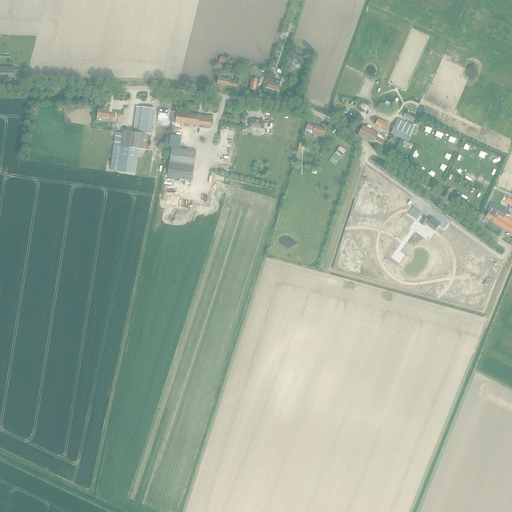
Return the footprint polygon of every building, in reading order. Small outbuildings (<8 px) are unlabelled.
[(294,66),(296,60),(290,58),(288,64),(294,66)] [(237,88),(239,81),(234,80),(233,82),(230,81),(230,80),(222,78),(223,74),(219,73),(217,84),(237,88)] [(277,91),(279,86),(268,82),(269,79),(265,78),(263,85),(266,86),(266,87),(277,91)] [(123,130),(122,133),(115,132),(110,171),(135,174),(138,149),(146,150),(148,133),(151,134),(154,109),(136,106),(133,131),(123,130)] [(115,121),(116,114),(109,113),(109,109),(105,108),(105,109),(98,108),(97,117),(108,118),(107,120),(115,121)] [(167,118),(168,111),(159,109),(157,120),(162,121),(163,118),(167,118)] [(212,126),(213,116),(172,111),(170,122),(197,125),(198,124),(212,126)] [(385,130),(388,124),(378,118),(374,124),(385,130)] [(413,132),(416,127),(397,118),(390,133),(409,142),(413,132)] [(248,127),(253,127),(262,129),(263,121),(250,119),(248,127)] [(319,136),(322,137),(325,129),(307,123),(305,131),(311,133),(312,133),(319,135),(319,136)] [(380,147),(384,140),(380,138),(382,136),(362,125),(357,135),(380,147)] [(192,180),(196,150),(171,147),(167,177),(192,180)] [(490,212),(486,218),(511,233),(511,220),(504,215),(505,214),(492,206),(489,211),(490,212)] [(431,217),(429,220),(428,220),(428,219),(425,217),(420,223),(423,226),(426,221),(427,222),(436,229),(440,223),(431,217)]
